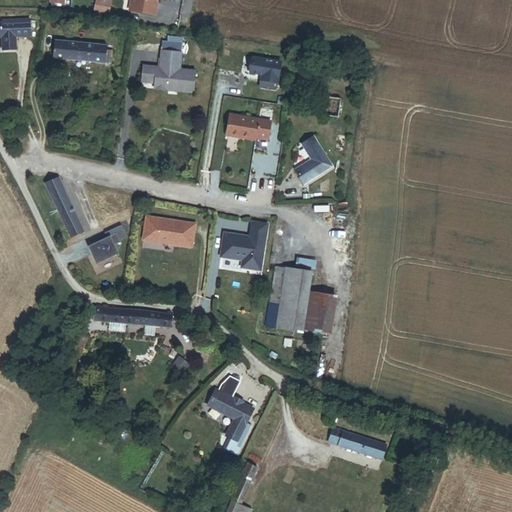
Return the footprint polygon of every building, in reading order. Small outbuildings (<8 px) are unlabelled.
[(157,4),(157,0),(131,0),(129,11),(141,13),(143,2),(157,4)] [(155,15),(157,4),(143,2),(141,13),(155,15)] [(29,34),(29,18),(1,18),(1,20),(0,19),(0,33),(0,34),(0,47),(13,47),(13,34),(29,34)] [(112,64),(113,50),(107,49),(107,46),(56,40),(54,58),(112,64)] [(179,69),(181,53),(182,44),(162,42),(160,67),(144,65),(142,79),(147,79),(146,82),(155,83),(154,88),(170,90),(170,88),(193,90),(195,71),(179,69)] [(267,140),(270,121),(230,115),(226,135),(255,140),(255,138),(267,140)] [(332,166),(313,137),(302,144),(312,159),(295,170),(304,184),(332,166)] [(84,234),(58,180),(45,186),(71,240),(84,234)] [(189,248),(193,225),(144,217),(140,240),(189,248)] [(125,238),(119,226),(103,234),(105,238),(86,247),(94,265),(117,255),(112,244),(125,238)] [(259,272),(264,241),(223,234),(219,259),(241,263),(240,269),(259,272)] [(277,329),(287,268),(276,267),(266,327),(277,329)] [(330,334),(336,298),(310,293),(313,273),(287,268),(277,329),(304,333),(304,330),(330,334)] [(93,321),(169,328),(171,315),(149,311),(95,306),(93,321)] [(66,369),(75,373),(88,338),(80,334),(73,352),(66,369)] [(53,385),(66,392),(75,373),(66,369),(60,367),(53,385)] [(253,409),(242,403),(234,399),(216,390),(208,406),(234,419),(220,446),(231,452),(240,436),(245,439),(252,426),(246,423),(253,409)] [(382,460),(387,446),(334,429),(329,443),(354,451),(353,454),(356,455),(357,452),(382,460)] [(263,462),(250,457),(247,463),(260,469),(263,462)] [(251,511),(252,510),(231,501),(226,511),(251,511)]
